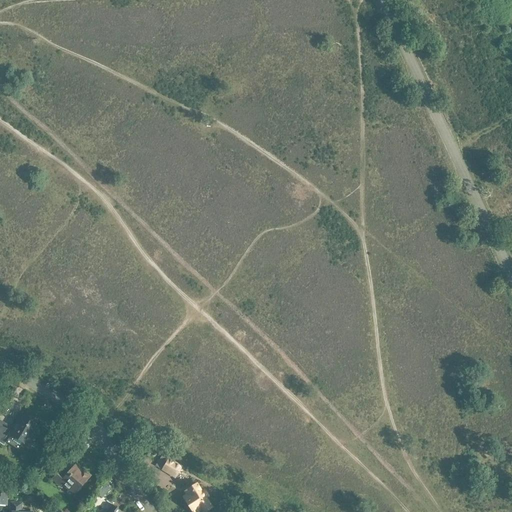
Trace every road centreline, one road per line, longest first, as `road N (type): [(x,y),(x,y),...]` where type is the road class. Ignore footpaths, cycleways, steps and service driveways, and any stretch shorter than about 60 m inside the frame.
road 1 (unclassified): [(511,276),(383,0)]
road 2 (residential): [(150,511),(99,428),(47,389),(0,369)]
